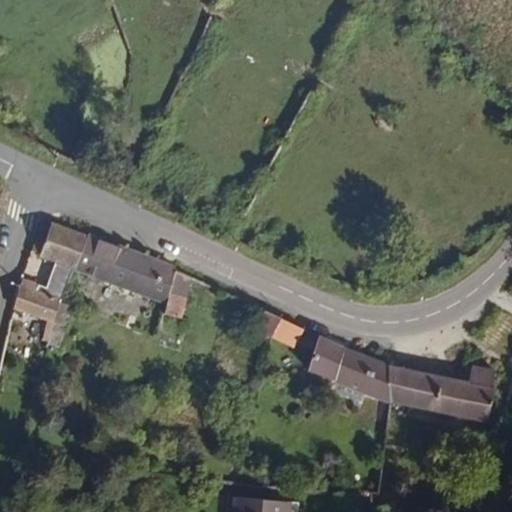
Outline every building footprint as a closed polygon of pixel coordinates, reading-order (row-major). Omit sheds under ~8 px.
[(63,273),(75,241),(36,225),(25,233),(19,255),(63,273)] [(124,262),(75,241),(63,273),(159,313),(166,279),(124,262)] [(173,331),(182,282),(175,278),(174,283),(166,279),(159,313),(156,328),(173,331)] [(52,303),(25,294),(26,288),(13,284),(6,315),(35,322),(45,324),(52,303)] [(263,346),(271,326),(257,319),(248,339),(263,346)] [(288,356),(296,339),(271,326),(263,346),(288,356)] [(386,374),(359,366),(337,358),(329,355),(310,347),(301,380),(382,407),(386,374)] [(395,410),(399,378),(386,374),(382,407),(395,410)] [(481,431),(488,401),(486,400),(490,382),(461,375),(460,380),(456,379),(453,391),(399,378),(395,410),(481,431)] [(395,511),(397,501),(371,498),(370,510),(369,511),(395,511)]
